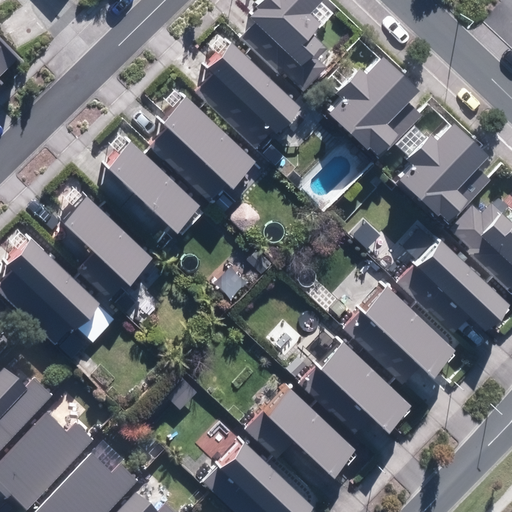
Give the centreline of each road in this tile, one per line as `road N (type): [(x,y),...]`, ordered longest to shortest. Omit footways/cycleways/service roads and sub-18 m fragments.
road 1 (tertiary): [(410,0),(511,92)]
road 2 (residential): [(0,154),(91,61)]
road 3 (tertiary): [(423,511),(511,420)]
